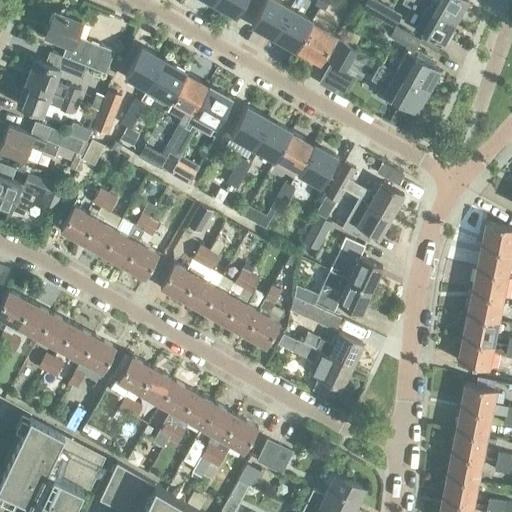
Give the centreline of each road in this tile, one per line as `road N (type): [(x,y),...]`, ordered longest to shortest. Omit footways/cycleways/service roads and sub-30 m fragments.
road 1 (residential): [(0,248),(340,427),(401,443)]
road 2 (residential): [(458,183),(179,20),(129,0)]
road 3 (residential): [(401,443),(420,263),(458,183)]
